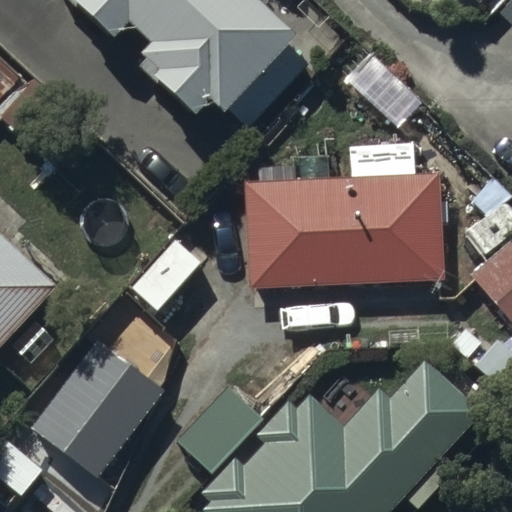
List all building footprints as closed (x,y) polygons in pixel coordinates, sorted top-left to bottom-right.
[(286,4),(280,0),(96,0),(100,3),(102,0),(128,0),(159,29),(143,45),(182,82),(196,68),(211,82),(286,4)] [(511,0),(490,26),(511,45),(511,0)] [(0,63),(0,128),(24,150),(57,115),(30,90),(26,94),(19,87),(22,84),(0,63)] [(433,157),(239,166),(244,272),(437,263),(433,157)] [(0,319),(49,268),(0,222),(0,319)] [(511,254),(471,291),(511,335),(511,254)] [(95,340),(30,429),(100,479),(164,390),(95,340)] [(191,493),(211,511),(373,511),(480,398),(421,343),(384,383),(375,374),(339,413),(306,382),(293,396),(282,386),(252,418),(261,426),(240,449),(228,438),(193,476),(201,483),(191,493)] [(511,363),(497,350),(474,378),(511,412),(511,411),(511,363)]
